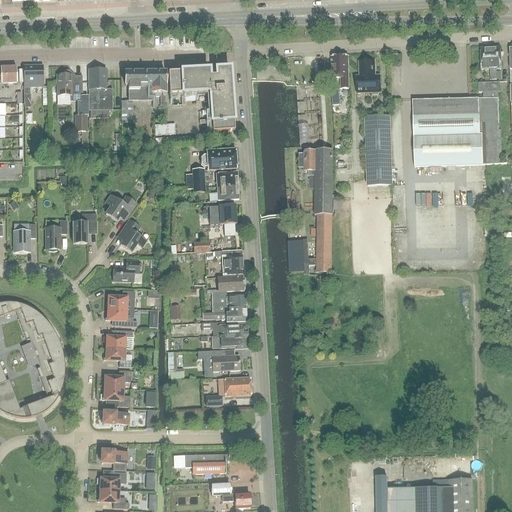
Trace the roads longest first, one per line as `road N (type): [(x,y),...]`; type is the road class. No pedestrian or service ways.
road 1 (tertiary): [(266,438),(240,54)]
road 2 (unclassified): [(240,54),(511,36)]
road 3 (residential): [(0,273),(50,275),(86,311),(82,441)]
road 4 (secondary): [(291,16),(511,22)]
road 5 (residential): [(0,57),(201,55)]
road 6 (residential): [(266,438),(82,441)]
road 7 (secondary): [(511,1),(349,8)]
road 8 (secondary): [(0,29),(137,22)]
